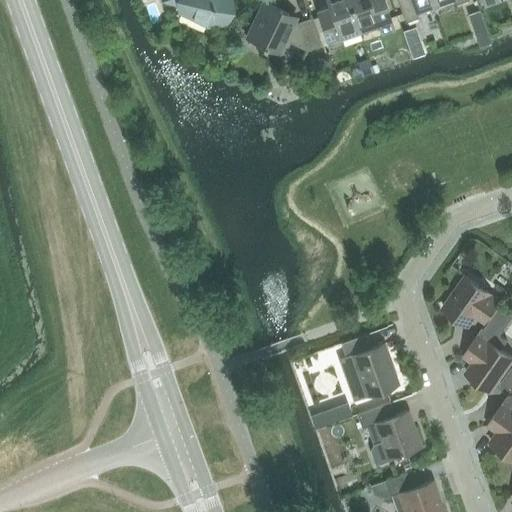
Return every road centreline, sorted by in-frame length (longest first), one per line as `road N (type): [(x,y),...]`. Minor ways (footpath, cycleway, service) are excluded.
road 1 (tertiary): [(132,315),(19,0)]
road 2 (residential): [(402,303),(476,511)]
road 3 (unclassified): [(0,502),(164,437)]
road 4 (residential): [(511,203),(446,223),(402,303)]
road 5 (tertiary): [(132,315),(134,358),(164,437)]
road 6 (tertiary): [(184,429),(157,351),(132,315)]
